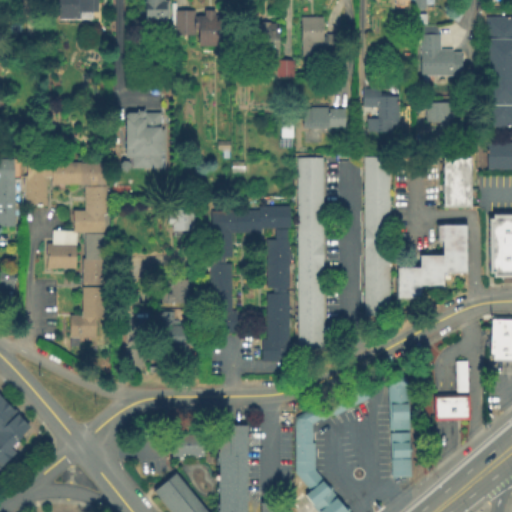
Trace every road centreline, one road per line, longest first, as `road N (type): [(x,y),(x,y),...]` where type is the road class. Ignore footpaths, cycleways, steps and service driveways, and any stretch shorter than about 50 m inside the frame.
road 1 (tertiary): [(474,306),(311,386),(138,402)]
road 2 (tertiary): [(138,402),(0,343)]
